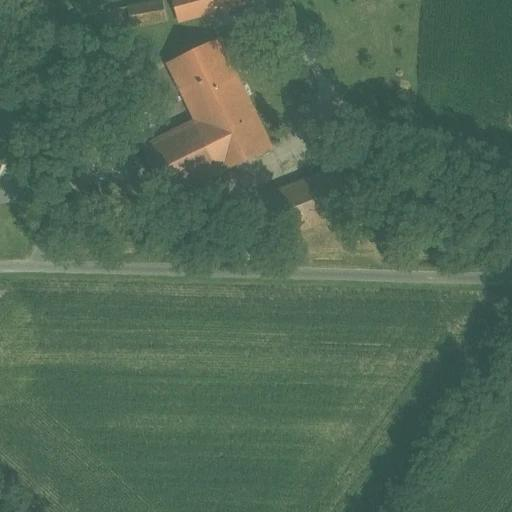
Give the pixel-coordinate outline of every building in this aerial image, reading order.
[(251,0),(174,0),(180,22),(252,3),(251,0)] [(163,1),(127,8),(130,28),(166,21),(163,1)] [(220,42),(171,65),(198,122),(199,124),(248,100),(220,42)] [(248,100),(199,124),(198,122),(143,149),(167,200),(271,148),(248,100)] [(365,161),(258,200),(273,243),(381,203),(365,161)]
